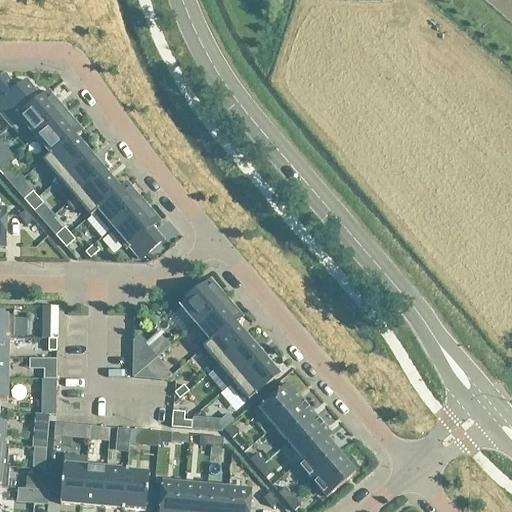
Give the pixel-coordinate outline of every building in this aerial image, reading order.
[(0,79),(0,115),(9,126),(41,98),(26,81),(17,89),(5,75),(0,79)] [(24,126),(34,138),(64,111),(48,92),(41,98),(9,126),(15,134),(24,126)] [(64,111),(34,138),(49,155),(41,161),(43,163),(73,136),(81,130),(66,112),(64,111)] [(73,136),(43,163),(58,181),(89,154),(75,138),(73,136)] [(89,154),(58,181),(73,198),(103,171),(90,155),(89,154)] [(5,162),(0,166),(0,174),(1,176),(10,168),(5,162)] [(103,171),(73,198),(65,204),(72,212),(79,205),(88,216),(119,190),(105,173),(103,171)] [(119,190),(88,216),(90,217),(93,214),(108,232),(143,202),(126,183),(119,190)] [(23,200),(28,206),(37,199),(32,192),(23,200)] [(37,199),(28,206),(33,212),(42,204),(37,199)] [(143,202),(108,232),(124,251),(128,248),(139,260),(162,240),(152,227),(159,221),(144,204),(143,202)] [(32,219),(24,210),(17,216),(25,225),(32,219)] [(54,236),(59,241),(68,233),(63,228),(54,236)] [(68,233),(59,241),(65,248),(74,240),(68,233)] [(89,259),(98,251),(93,245),(84,253),(89,259)] [(190,328),(191,328),(225,299),(210,281),(203,287),(200,283),(183,298),(186,301),(179,307),(194,325),(190,328)] [(225,299),(191,328),(205,345),(198,351),(199,352),(240,316),(225,299)] [(0,338),(12,338),(13,316),(0,315),(0,338)] [(199,352),(214,369),(248,340),(234,323),(241,317),(240,316),(199,352)] [(131,378),(133,378),(156,359),(137,336),(132,341),(131,378)] [(0,358),(7,359),(7,339),(12,339),(12,338),(0,338),(0,358)] [(48,339),(47,351),(55,352),(56,339),(48,339)] [(248,340),(214,369),(214,370),(218,367),(231,383),(228,386),(228,387),(263,357),(248,340)] [(278,375),(263,357),(228,387),(244,404),(278,375)] [(156,359),(133,378),(164,381),(171,376),(156,359)] [(179,399),(188,392),(183,385),(173,393),(179,399)] [(258,410),(273,427),(302,402),(287,385),(258,410)] [(273,427),(287,444),(316,419),(302,402),(273,427)] [(188,422),(188,421),(183,421),(183,413),(172,412),(171,421),(188,422)] [(316,419),(287,444),(300,459),(296,463),(297,464),(330,435),(316,419)] [(191,421),(188,421),(188,422),(171,421),(170,428),(190,430),(191,421)] [(230,424),(223,430),(230,439),(237,433),(230,424)] [(170,434),(158,433),(157,442),(169,443),(170,434)] [(297,464),(311,481),(340,456),(326,440),(331,436),(330,435),(297,464)] [(210,446),(210,437),(198,436),(198,445),(210,446)] [(222,438),(210,437),(210,446),(221,447),(222,438)] [(6,466),(8,447),(0,446),(0,466),(8,467),(8,466),(6,466)] [(249,461),(256,470),(263,464),(255,455),(249,461)] [(81,506),(86,458),(63,456),(62,466),(50,465),(49,471),(49,480),(48,491),(48,492),(47,494),(60,495),(59,504),(81,506)] [(340,456),(311,481),(326,498),(354,473),(340,456)] [(87,458),(86,458),(81,506),(102,508),(105,469),(86,467),(87,458)] [(263,464),(256,470),(264,479),(271,473),(263,464)] [(0,487),(6,488),(8,467),(0,466),(0,487)] [(125,471),(105,469),(102,508),(121,510),(121,511),(122,511),(126,470),(125,469),(125,471)] [(127,470),(126,470),(122,511),(123,511),(123,510),(143,511),(144,511),(148,473),(127,471),(127,470)] [(181,511),(184,485),(161,483),(158,511),(181,511)] [(203,511),(206,487),(184,485),(181,511),(203,511)] [(225,511),(227,489),(206,487),(203,511),(225,511)] [(277,494),(285,503),(292,497),(284,488),(277,494)] [(248,511),(250,491),(227,489),(225,511),(248,511)] [(270,508),(277,502),(269,493),(262,499),(270,508)] [(292,497),(285,503),(292,511),(300,506),(292,497)]
